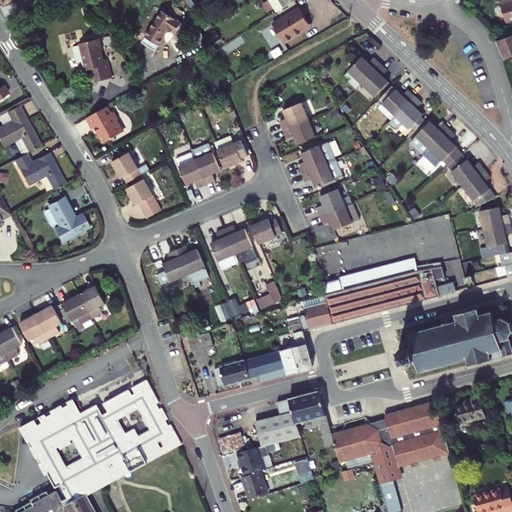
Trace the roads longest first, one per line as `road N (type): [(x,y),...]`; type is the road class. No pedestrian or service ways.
road 1 (residential): [(0,31),(88,166),(122,246)]
road 2 (residential): [(501,289),(333,336),(322,353),(328,376)]
road 3 (tertiary): [(356,5),(504,151)]
road 4 (residential): [(328,376),(338,396),(395,395),(511,367)]
road 5 (residential): [(122,246),(172,395),(191,419)]
road 6 (residential): [(279,179),(122,246)]
road 7 (residential): [(511,129),(486,44),(468,22),(432,7)]
road 8 (residential): [(191,419),(328,376)]
